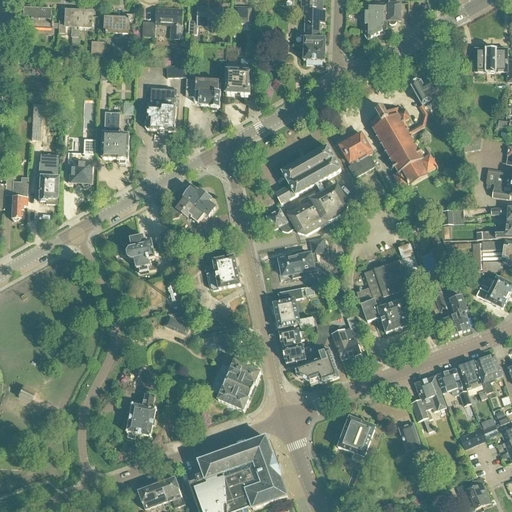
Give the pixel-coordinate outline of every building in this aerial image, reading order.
[(386,0),(387,6),(388,6),(389,6),(388,23),(389,24),(389,25),(390,26),(390,27),(391,27),(392,27),(393,27),(394,27),(395,27),(395,26),(396,26),(397,25),(397,24),(397,23),(400,24),(401,6),(395,6),(395,0),(386,0)] [(0,109),(5,110),(2,95),(4,95),(4,94),(0,93),(0,79),(4,80),(5,66),(6,66),(10,62),(11,47),(7,44),(11,40),(12,24),(8,20),(2,19),(2,9),(4,5),(3,2),(0,1),(0,109)] [(323,12),(323,1),(302,1),(301,18),(306,18),(304,63),(325,64),(326,41),(320,41),(320,25),(325,25),(325,12),(323,12)] [(388,6),(387,6),(366,6),(365,38),(367,42),(387,31),(388,6)] [(209,9),(209,8),(198,8),(197,23),(189,23),(189,37),(197,38),(198,27),(212,27),(212,31),(222,32),(223,10),(209,9)] [(235,9),(234,26),(251,26),(252,10),(235,9)] [(24,38),(33,38),(33,30),(53,31),(53,18),(51,18),(51,12),(25,11),(24,38)] [(155,40),(156,26),(172,27),(171,41),(181,41),(182,13),(156,11),(156,25),(143,24),(143,39),(155,40)] [(79,30),(80,13),(67,13),(66,24),(60,23),(59,35),(66,36),(66,29),(74,30),(74,31),(72,31),(72,39),(73,39),(73,48),(78,48),(78,40),(79,40),(79,30)] [(93,14),(80,13),(79,30),(92,30),(92,26),(93,26),(93,25),(92,25),(93,14)] [(106,36),(108,36),(108,35),(129,36),(129,22),(134,22),(134,16),(123,15),(122,20),(106,19),(105,34),(106,34),(106,36)] [(508,75),(507,85),(511,85),(511,90),(511,89),(511,62),(507,62),(507,52),(475,51),(475,63),(472,63),(472,71),(475,71),(475,75),(508,75)] [(237,73),(227,73),(226,96),(250,97),(252,61),(251,61),(251,62),(242,62),(241,73),(237,73)] [(167,68),(167,81),(187,80),(187,68),(167,68)] [(102,72),(101,81),(101,82),(111,82),(112,71),(102,70),(102,72)] [(200,106),(200,108),(210,108),(219,109),(220,96),(219,96),(219,83),(197,82),(187,81),(186,99),(195,99),(195,105),(200,106)] [(398,176),(394,178),(401,191),(408,187),(408,188),(410,187),(411,188),(428,178),(426,176),(437,169),(428,154),(425,156),(423,152),(420,154),(410,138),(425,129),(428,117),(425,112),(433,107),(436,111),(438,110),(443,119),(452,114),(442,96),(447,93),(446,90),(443,92),(437,83),(429,87),(427,84),(423,87),(421,84),(417,83),(413,85),(412,90),(422,108),(419,110),(424,117),(421,126),(408,134),(407,132),(409,131),(405,124),(410,121),(406,112),(398,117),(395,111),(386,116),(384,112),(376,117),(379,121),(370,126),(377,139),(375,140),(398,176)] [(176,109),(177,92),(151,90),(149,111),(148,122),(146,124),(146,130),(147,132),(150,132),(150,133),(175,134),(176,109)] [(134,115),(135,103),(124,102),(124,115),(134,115)] [(42,107),(33,106),(31,142),(40,143),(42,107)] [(118,166),(120,167),(126,168),(127,166),(128,163),(129,138),(119,137),(119,131),(120,131),(120,116),(105,115),(105,130),(105,137),(104,137),(103,161),(117,162),(117,163),(118,163),(118,166)] [(346,139),(348,144),(340,148),(350,166),(351,168),(348,169),(355,181),(376,169),(369,158),(373,156),(361,136),(353,141),(351,137),(346,139)] [(462,137),(465,155),(480,152),(482,140),(462,137)] [(71,166),(70,178),(68,178),(67,185),(81,185),(81,186),(81,187),(81,188),(82,188),(82,189),(83,189),(84,189),(85,189),(86,189),(86,188),(87,188),(88,187),(88,186),(89,186),(89,184),(92,184),(92,177),(89,177),(90,167),(94,167),(95,144),(85,143),(84,157),(67,156),(67,166),(71,166)] [(312,205),(285,220),(280,212),(267,219),(274,232),(280,229),(282,234),(288,235),(295,231),(298,236),(307,238),(346,216),(349,207),(338,188),(326,195),(321,185),(341,173),(328,150),(283,175),(290,188),(275,197),(281,207),(296,199),(316,188),(321,198),(311,203),(312,205)] [(46,203),(46,207),(56,207),(56,202),(57,180),(47,180),(48,166),(39,166),(38,183),(36,183),(35,193),(38,193),(38,203),(39,203),(39,204),(44,204),(44,203),(46,203)] [(511,200),(511,199),(511,175),(488,172),(486,186),(487,186),(486,190),(493,192),(492,200),(510,202),(511,200)] [(6,180),(5,187),(5,198),(12,198),(11,222),(13,223),(17,223),(19,222),(20,221),(24,221),(24,214),(22,213),(22,210),(26,210),(28,180),(21,180),(20,185),(13,184),(13,180),(6,180)] [(185,201),(177,211),(176,209),(170,211),(172,221),(178,220),(182,215),(188,220),(189,218),(198,226),(205,216),(209,219),(215,210),(208,205),(210,202),(201,194),(198,197),(191,192),(185,200),(185,201)] [(407,205),(414,219),(425,213),(418,199),(407,205)] [(508,223),(511,223),(511,210),(508,210),(501,210),(491,211),(491,217),(508,216),(508,223)] [(441,214),(441,228),(454,227),(454,213),(441,214)] [(478,235),(478,242),(495,241),(511,240),(511,225),(507,225),(506,234),(496,234),(478,235)] [(173,239),(174,245),(185,243),(184,237),(173,239)] [(155,261),(152,244),(145,245),(144,239),(131,242),(133,251),(130,252),(128,255),(129,260),(132,262),(135,262),(137,271),(139,271),(140,275),(157,271),(155,261)] [(282,274),(283,278),(292,277),(292,281),(303,279),(302,275),(314,272),(313,266),(318,265),(316,256),(326,254),(324,242),(311,244),(313,256),(305,258),(304,252),(292,254),(293,256),(288,257),(288,261),(276,263),(279,275),(282,274)] [(473,246),(474,272),(483,272),(483,274),(503,273),(503,267),(511,268),(511,244),(505,244),(505,245),(501,245),(501,244),(482,244),(482,246),(473,246)] [(374,272),(364,276),(369,291),(357,295),(367,324),(377,321),(379,328),(383,327),(386,336),(397,332),(397,333),(402,331),(402,330),(412,327),(404,303),(408,302),(405,292),(412,290),(409,283),(421,279),(409,245),(397,250),(402,262),(373,272),(374,272)] [(207,276),(210,291),(213,293),(219,292),(241,288),(235,259),(213,263),(216,274),(207,276)] [(167,284),(169,290),(180,288),(179,285),(183,284),(181,277),(170,279),(171,283),(167,284)] [(477,299),(503,312),(511,292),(511,286),(497,280),(490,295),(480,291),(477,299)] [(273,306),(279,332),(300,327),(301,331),(317,328),(316,320),(300,323),(295,302),(303,300),(301,290),(278,295),(280,305),(273,306)] [(471,332),(465,315),(468,314),(462,298),(450,303),(452,307),(447,309),(443,299),(436,301),(450,340),(471,332)] [(422,306),(427,319),(435,317),(430,303),(422,306)] [(171,317),(171,318),(169,318),(164,329),(186,338),(191,327),(190,327),(190,325),(188,314),(171,317)] [(350,330),(332,337),(342,363),(361,356),(356,342),(362,340),(355,318),(347,321),(350,330)] [(290,349),(291,351),(302,348),(301,341),(300,341),(300,340),(302,338),(301,334),(299,334),(298,332),(280,336),(282,346),(285,345),(286,349),(290,349)] [(298,369),(307,367),(303,349),(302,349),(302,348),(291,351),(283,353),(285,363),(288,362),(289,366),(297,365),(298,369)] [(307,367),(300,370),(295,371),(298,379),(309,384),(319,381),(321,386),(339,380),(329,352),(320,356),(322,362),(307,367)] [(483,388),(485,393),(486,397),(494,394),(491,386),(495,384),(494,382),(503,379),(495,357),(476,364),(484,385),(482,386),(483,388)] [(218,403),(244,414),(260,375),(235,364),(218,403)] [(478,389),(483,388),(482,386),(475,365),(459,370),(469,396),(477,393),(475,388),(478,387),(478,389)] [(443,396),(451,393),(453,399),(460,397),(464,409),(471,407),(466,394),(463,395),(461,389),(462,389),(456,371),(436,378),(443,396)] [(411,406),(418,425),(423,423),(428,435),(433,433),(429,423),(432,421),(430,414),(429,415),(428,412),(433,410),(434,414),(446,410),(435,379),(415,386),(421,402),(411,406)] [(31,403),(34,396),(23,391),(20,397),(31,403)] [(486,397),(485,393),(479,396),(482,403),(488,401),(486,397)] [(128,440),(135,441),(136,437),(151,440),(157,411),(153,410),(155,399),(146,397),(143,409),(132,406),(127,435),(129,435),(128,440)] [(173,419),(179,420),(181,408),(175,406),(173,419)] [(496,415),(498,421),(505,419),(503,413),(496,415)] [(365,457),(376,429),(350,420),(338,450),(354,456),(352,461),(368,467),(371,460),(365,457)] [(493,420),(481,425),(484,431),(495,427),(493,420)] [(499,423),(501,428),(509,425),(507,420),(499,423)] [(413,426),(399,430),(407,453),(421,448),(413,426)] [(483,433),(486,442),(499,437),(495,428),(483,433)] [(511,431),(502,436),(505,445),(506,445),(511,442),(511,431)] [(461,442),(465,452),(486,443),(482,433),(461,442)] [(266,440),(199,464),(199,466),(200,466),(206,482),(203,483),(201,478),(196,480),(197,483),(190,486),(190,485),(189,486),(198,511),(247,511),(252,510),(253,511),(288,500),(267,442),(266,440)] [(506,449),(508,455),(511,452),(511,442),(506,445),(505,445),(502,446),(504,450),(506,449)] [(175,481),(161,486),(168,505),(172,503),(175,509),(178,508),(178,510),(185,507),(183,500),(182,500),(175,481)] [(469,498),(471,502),(487,495),(483,486),(476,488),(474,483),(457,490),(461,501),(469,498)] [(168,505),(161,486),(139,494),(145,511),(148,511),(166,506),(166,508),(169,507),(168,505)] [(487,495),(471,502),(473,507),(468,509),(468,511),(473,511),(475,511),(491,505),(487,495)]
